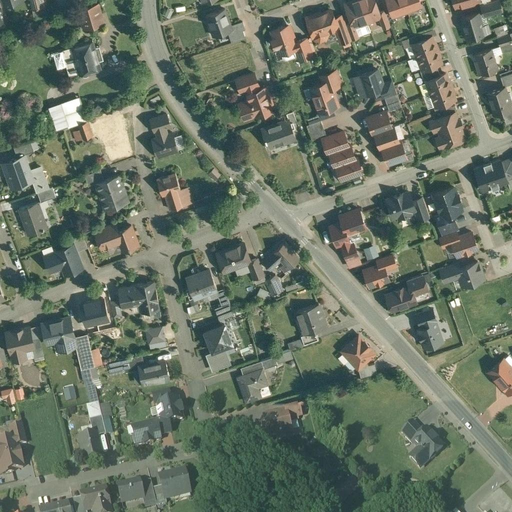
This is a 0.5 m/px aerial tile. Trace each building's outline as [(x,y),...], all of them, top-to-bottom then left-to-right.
[(43,0),(29,0),(34,17),(46,12),(43,0)] [(359,0),(354,0),(345,3),(352,22),(353,26),(355,25),(367,21),(359,0)] [(374,0),(359,0),(367,21),(378,17),(380,16),(379,12),(374,0)] [(403,0),(387,0),(389,5),(391,10),(392,14),(400,12),(401,14),(408,12),(403,0)] [(403,0),(408,12),(414,9),(414,7),(421,4),(419,0),(403,0)] [(499,0),(496,0),(480,5),(483,16),(503,11),(499,0)] [(98,3),(78,9),(84,29),(102,24),(100,15),(101,15),(98,3)] [(224,8),(206,14),(213,36),(231,29),(230,25),(224,8)] [(331,9),(315,15),(315,14),(306,17),(313,36),(314,36),(315,37),(320,40),(325,38),(327,33),(326,31),(336,28),(337,27),(334,18),(331,9)] [(385,10),(379,12),(380,16),(378,17),(383,28),(390,25),(385,12),(385,10)] [(479,12),(461,17),(464,29),(463,29),(466,38),(490,32),(488,24),(483,25),(479,12)] [(343,15),(334,18),(337,27),(336,28),(336,30),(347,26),(346,24),(343,15)] [(242,21),(230,25),(231,29),(233,34),(245,29),(242,21)] [(355,25),(353,26),(352,22),(346,24),(349,31),(351,39),(359,36),(355,25)] [(288,27),(284,26),(283,26),(282,26),(278,27),(278,28),(271,31),(273,37),(272,40),(274,45),(277,47),(279,53),(294,48),(298,46),(296,41),(291,26),(288,27)] [(347,26),(336,30),(338,35),(349,31),(347,26)] [(424,32),(408,38),(411,46),(413,45),(412,43),(426,38),(424,32)] [(511,40),(510,35),(497,39),(500,47),(511,42),(511,40)] [(426,38),(412,43),(413,45),(417,56),(438,48),(436,44),(435,45),(432,36),(426,38)] [(307,37),(296,41),(298,46),(294,48),(299,59),(313,54),(307,37)] [(92,40),(72,45),(72,47),(62,50),(69,76),(80,73),(80,74),(81,74),(82,75),(83,76),(84,77),(85,77),(86,76),(87,76),(88,75),(89,74),(89,73),(89,72),(101,68),(92,40)] [(438,48),(417,56),(421,67),(422,69),(436,64),(441,62),(438,53),(439,52),(438,48)] [(491,48),(475,53),(478,65),(476,66),(479,74),(497,69),(491,48)] [(436,64),(422,69),(421,67),(419,68),(422,75),(438,70),(436,64)] [(336,69),(320,75),(323,82),(329,80),(332,88),(341,84),(336,69)] [(378,69),(360,75),(366,94),(380,89),(384,88),(384,86),(378,69)] [(438,70),(422,75),(425,83),(427,82),(426,81),(440,75),(438,70)] [(254,73),(236,79),(241,92),(246,90),(258,85),(254,73)] [(440,75),(426,81),(427,82),(431,93),(452,85),(450,81),(449,82),(446,73),(440,75)] [(511,73),(501,77),(503,84),(511,80),(511,73)] [(323,82),(313,86),(315,93),(313,97),(319,112),(335,106),(334,103),(336,99),(332,88),(329,80),(323,82)] [(393,83),(384,86),(384,88),(380,89),(382,98),(384,97),(397,93),(393,83)] [(258,85),(246,90),(251,104),(240,108),(244,118),(255,115),(255,116),(274,109),(266,87),(259,89),(258,85)] [(452,85),(431,93),(435,105),(435,106),(449,101),(455,99),(452,90),(453,90),(452,85)] [(504,87),(487,92),(487,93),(494,114),(494,115),(503,112),(511,109),(504,87)] [(397,93),(384,97),(387,104),(399,99),(397,93)] [(399,99),(387,104),(389,110),(401,106),(399,99)] [(449,101),(435,106),(435,105),(433,105),(436,113),(455,105),(451,107),(449,101)] [(455,105),(436,113),(443,110),(445,116),(455,112),(455,113),(457,112),(455,105)] [(84,108),(64,115),(68,128),(77,125),(88,121),(84,108)] [(511,109),(503,112),(507,123),(511,120),(511,108),(511,109)] [(293,111),(286,114),(288,119),(289,119),(291,124),(297,122),(293,111)] [(386,111),(367,117),(373,133),(393,126),(393,125),(391,126),(386,111)] [(445,116),(429,121),(433,131),(438,129),(441,136),(435,138),(439,148),(464,138),(460,126),(462,125),(460,119),(457,120),(455,113),(455,112),(445,116)] [(166,114),(151,119),(154,131),(165,127),(170,126),(166,114)] [(117,117),(95,125),(98,134),(103,132),(108,145),(125,139),(117,117)] [(288,119),(262,129),(266,140),(269,148),(286,142),(286,143),(296,139),(291,124),(289,119),(288,119)] [(327,137),(321,120),(307,125),(313,142),(323,139),(322,138),(327,137)] [(88,121),(77,125),(79,130),(74,132),(77,141),(93,136),(88,121)] [(393,126),(373,133),(375,133),(380,148),(401,141),(401,140),(399,141),(393,126)] [(165,127),(156,130),(158,137),(152,139),(158,156),(178,150),(172,133),(167,134),(165,127)] [(327,137),(322,138),(323,139),(328,153),(329,152),(334,166),(336,165),(341,179),(362,172),(357,157),(355,158),(350,144),(348,145),(343,131),(327,137)] [(31,141),(14,147),(16,155),(33,149),(31,141)] [(401,141),(380,148),(382,148),(387,163),(401,158),(406,156),(405,154),(401,141)] [(411,152),(405,154),(406,156),(401,158),(403,164),(414,160),(411,152)] [(24,155),(3,162),(6,172),(7,172),(13,188),(23,184),(23,182),(32,179),(24,155)] [(511,159),(501,162),(507,179),(511,177),(511,159)] [(491,164),(491,161),(483,164),(484,166),(475,169),(482,190),(491,187),(492,189),(499,186),(498,184),(507,181),(507,179),(501,162),(500,161),(491,164)] [(100,170),(84,175),(88,185),(104,179),(100,170)] [(175,173),(157,179),(162,196),(165,195),(180,190),(175,173)] [(119,175),(96,183),(100,192),(101,191),(107,207),(105,208),(106,209),(127,201),(121,184),(122,184),(119,175)] [(52,187),(37,192),(41,202),(56,197),(52,187)] [(454,187),(433,194),(440,214),(441,217),(452,213),(462,209),(459,203),(461,202),(458,193),(456,193),(454,187)] [(180,190),(165,195),(170,210),(184,205),(183,200),(180,190)] [(402,193),(394,196),(394,197),(387,199),(393,216),(398,214),(399,216),(410,212),(410,210),(414,209),(415,208),(412,200),(409,191),(402,194),(402,193)] [(423,196),(412,200),(415,208),(414,209),(418,219),(429,215),(423,196)] [(38,202),(19,208),(29,234),(47,228),(47,227),(45,228),(40,215),(42,214),(38,202)] [(359,208),(339,215),(342,222),(330,226),(336,245),(341,243),(349,240),(347,234),(365,227),(359,208)] [(452,213),(441,217),(440,214),(436,215),(441,229),(456,224),(452,213)] [(112,223),(94,230),(97,238),(115,231),(112,223)] [(456,224),(441,229),(443,235),(456,230),(458,230),(456,224)] [(138,244),(131,225),(115,231),(97,238),(101,248),(118,242),(121,250),(138,244)] [(458,236),(456,230),(443,235),(439,236),(443,248),(453,244),(451,238),(458,236)] [(458,236),(451,238),(453,244),(457,255),(477,248),(471,231),(458,236)] [(82,234),(70,239),(73,245),(74,245),(76,252),(87,248),(82,234)] [(350,243),(349,240),(341,243),(347,259),(358,255),(353,242),(350,243)] [(285,241),(262,261),(269,270),(277,263),(284,271),(299,258),(285,241)] [(244,243),(217,253),(224,272),(247,263),(251,261),(250,261),(244,243)] [(54,252),(44,256),(50,271),(62,266),(65,274),(82,267),(76,252),(74,245),(73,245),(54,252)] [(52,246),(42,250),(44,256),(54,252),(52,246)] [(393,253),(376,259),(378,264),(383,262),(385,267),(396,263),(393,253)] [(257,258),(250,261),(251,261),(247,263),(254,279),(264,275),(257,258)] [(458,261),(440,268),(444,280),(459,275),(457,270),(460,268),(458,261)] [(478,261),(465,266),(465,267),(460,268),(457,270),(459,275),(460,278),(462,277),(464,284),(466,284),(467,284),(473,282),(474,281),(483,278),(478,261)] [(378,264),(363,269),(365,273),(364,274),(367,282),(368,283),(369,286),(389,279),(385,267),(383,262),(378,264)] [(209,269),(186,278),(194,299),(203,295),(202,293),(216,288),(209,269)] [(275,274),(265,279),(272,295),(282,290),(275,274)] [(410,286),(403,288),(402,287),(395,290),(395,291),(386,294),(392,310),(407,304),(407,305),(414,303),(413,302),(416,301),(413,294),(427,289),(422,274),(407,279),(410,286)] [(154,280),(135,284),(139,304),(141,312),(160,308),(154,280)] [(135,284),(118,288),(120,299),(122,307),(122,308),(139,304),(135,284)] [(224,288),(216,291),(221,305),(222,305),(230,302),(224,288)] [(120,299),(110,301),(114,317),(121,315),(120,308),(122,307),(120,299)] [(230,302),(222,305),(221,305),(215,307),(219,319),(234,314),(230,302)] [(318,303),(296,311),(304,333),(307,332),(307,333),(315,330),(326,326),(318,303)] [(69,317),(42,323),(47,343),(56,341),(57,345),(66,343),(67,347),(75,345),(76,345),(74,336),(69,317)] [(224,324),(205,331),(207,337),(208,337),(210,344),(212,350),(213,350),(220,347),(231,343),(224,324)] [(29,326),(6,332),(13,360),(26,357),(24,349),(32,347),(34,347),(32,337),(29,326)] [(162,326),(146,329),(148,343),(165,340),(162,326)] [(315,330),(307,333),(307,332),(304,333),(300,334),(301,339),(304,345),(319,339),(315,330)] [(87,333),(74,336),(76,345),(75,345),(81,369),(84,368),(89,367),(95,366),(93,356),(87,333)] [(39,335),(32,337),(34,347),(32,347),(32,350),(42,348),(39,335)] [(358,336),(346,346),(346,347),(338,354),(344,361),(353,354),(360,362),(372,352),(358,336)] [(301,339),(288,343),(290,349),(291,349),(304,345),(301,339)] [(220,347),(213,350),(215,355),(208,357),(213,369),(227,364),(220,347)] [(42,348),(32,350),(34,357),(44,355),(42,348)] [(99,355),(93,356),(95,366),(101,364),(99,355)] [(141,355),(123,359),(125,370),(139,367),(138,365),(143,364),(141,355)] [(275,356),(261,360),(264,368),(277,363),(275,356)] [(511,369),(503,359),(489,372),(508,393),(509,392),(511,392),(511,391),(511,369)] [(165,360),(151,364),(151,362),(143,364),(138,365),(139,367),(143,385),(170,379),(165,360)] [(98,404),(89,367),(84,368),(88,383),(84,383),(90,406),(98,404)] [(362,367),(346,370),(348,379),(364,375),(362,367)] [(262,368),(238,376),(246,401),(261,396),(258,386),(267,383),(262,368)] [(168,391),(151,395),(154,406),(158,405),(171,401),(168,391)] [(171,401),(158,405),(159,409),(156,410),(158,417),(160,416),(161,420),(167,419),(168,424),(172,423),(176,422),(183,420),(181,414),(183,414),(181,406),(179,406),(178,400),(171,401)] [(297,400),(283,404),(286,413),(288,421),(301,418),(297,400)] [(286,413),(264,419),(267,432),(269,439),(291,433),(288,421),(286,413)] [(102,419),(90,421),(93,436),(97,435),(97,436),(105,434),(102,419)] [(150,424),(131,428),(131,429),(129,429),(130,436),(133,435),(133,437),(132,439),(133,444),(135,445),(136,447),(143,445),(144,446),(153,444),(153,443),(161,441),(160,436),(171,434),(168,424),(167,419),(161,420),(149,423),(150,424)] [(423,433),(413,422),(401,433),(412,445),(413,443),(423,433)] [(23,427),(9,430),(11,441),(16,440),(18,446),(27,444),(23,427)] [(442,448),(426,430),(423,433),(413,443),(421,451),(421,454),(414,460),(421,467),(429,460),(431,460),(435,458),(435,455),(442,448)] [(267,432),(257,434),(260,446),(270,443),(269,439),(267,432)] [(93,436),(80,439),(84,460),(101,456),(97,436),(97,435),(93,436)] [(6,442),(3,440),(0,441),(0,467),(2,476),(14,473),(13,471),(23,469),(18,446),(16,440),(11,441),(6,442)] [(305,474),(298,468),(295,473),(302,478),(305,474)] [(175,474),(161,478),(161,477),(160,477),(162,489),(165,501),(166,501),(175,498),(174,496),(190,492),(185,471),(175,473),(175,474)] [(354,480),(337,497),(343,503),(360,486),(354,480)] [(139,482),(117,487),(122,504),(142,499),(143,499),(140,486),(139,482)] [(151,484),(140,486),(143,499),(142,499),(144,506),(156,504),(153,491),(151,484)] [(110,511),(105,489),(81,495),(83,501),(85,511),(88,511),(100,509),(100,511),(110,511)] [(162,489),(153,491),(156,504),(157,508),(167,505),(166,501),(165,501),(162,489)] [(85,511),(83,501),(73,503),(75,511),(85,511)]
